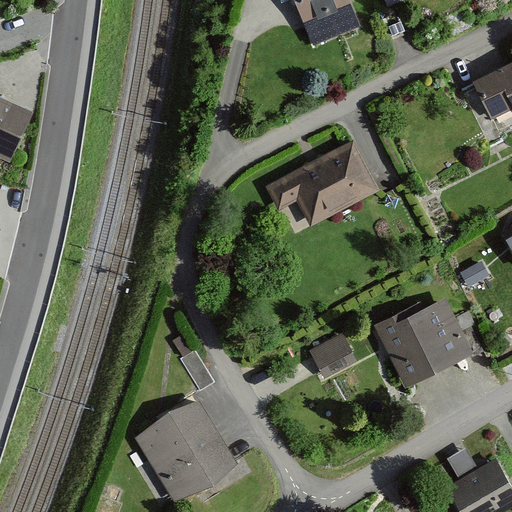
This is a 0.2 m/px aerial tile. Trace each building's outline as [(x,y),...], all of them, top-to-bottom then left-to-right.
[(359,0),(300,0),(317,43),(369,23),(359,0)] [(511,63),(478,79),(495,115),(511,107),(511,63)] [(37,109),(0,93),(0,149),(16,156),(37,109)] [(354,131),(264,181),(280,210),(299,199),(314,224),(384,184),(354,131)] [(446,289),(375,324),(409,386),(486,351),(446,289)] [(347,328),(310,349),(326,377),(363,356),(347,328)] [(198,345),(178,356),(198,389),(218,378),(198,345)] [(198,389),(133,434),(177,501),(241,459),(198,389)] [(463,478),(448,487),(463,511),(502,511),(511,506),(511,478),(499,457),(482,462),(470,443),(449,456),(463,478)]
